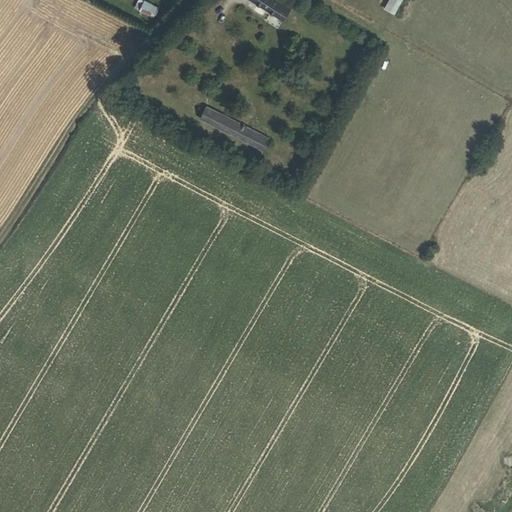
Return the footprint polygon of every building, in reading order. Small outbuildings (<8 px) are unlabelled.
[(139,0),(136,8),(141,11),(145,2),(141,0),(139,0)] [(253,0),(297,26),(305,13),(282,0),(253,0)] [(395,14),(403,0),(389,0),(384,8),(395,14)] [(141,11),(154,18),(159,9),(145,2),(141,11)] [(256,147),(264,132),(219,107),(210,122),(256,147)] [(256,147),(272,156),(280,141),(264,132),(256,147)]
